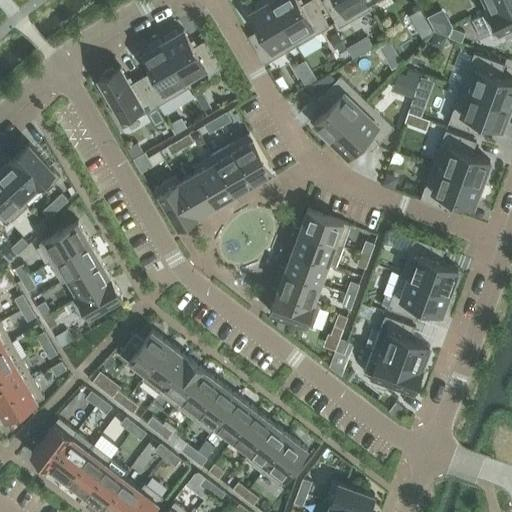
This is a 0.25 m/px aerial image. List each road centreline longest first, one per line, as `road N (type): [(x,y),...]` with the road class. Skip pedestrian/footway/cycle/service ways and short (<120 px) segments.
road 1 (residential): [(58,66),(180,270),(400,439),(431,453)]
road 2 (residential): [(212,0),(312,166),(332,181),(509,244)]
road 3 (residential): [(431,453),(509,244)]
